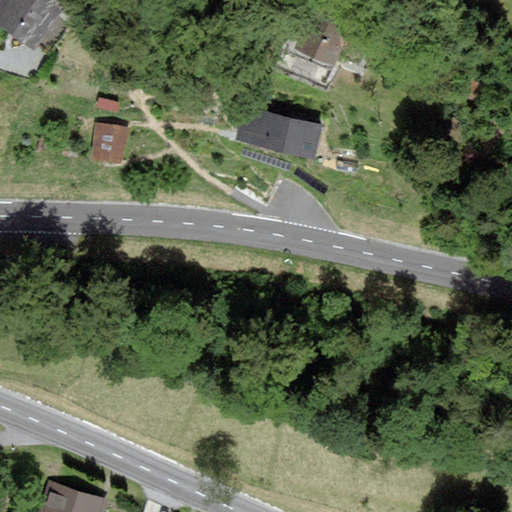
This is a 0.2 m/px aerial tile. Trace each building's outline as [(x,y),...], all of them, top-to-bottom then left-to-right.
[(59,0),(2,0),(0,4),(0,19),(39,48),(68,7),(59,0)] [(312,7),(296,53),(332,66),(348,20),(312,7)] [(310,160),(319,128),(244,107),(236,139),(310,160)] [(89,157),(123,163),(130,122),(95,116),(89,157)] [(49,479),(36,511),(104,511),(108,502),(49,479)]
